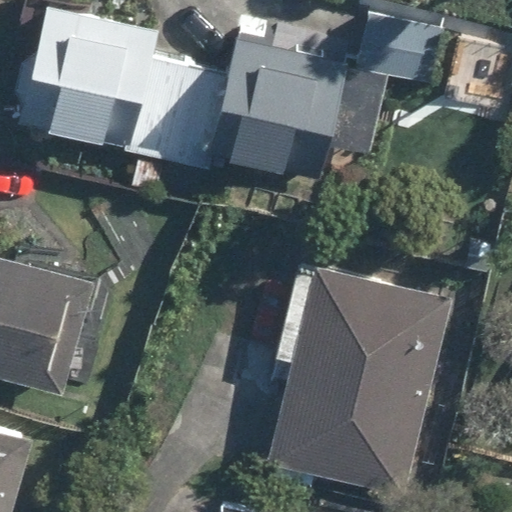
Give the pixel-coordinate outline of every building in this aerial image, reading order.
[(214,62),(149,48),(154,22),(53,0),(33,0),(8,120),(212,164),(215,152),(362,183),(386,72),(352,65),(220,36),(214,62)] [(435,0),(492,14),(495,0),(435,0)] [(352,65),(386,72),(425,80),(437,23),(364,7),(352,65)] [(0,250),(0,375),(58,390),(87,273),(0,250)] [(401,489),(446,293),(307,262),(263,457),(401,489)] [(0,511),(1,511),(22,433),(0,427),(0,511)] [(283,511),(208,494),(203,511),(283,511)]
